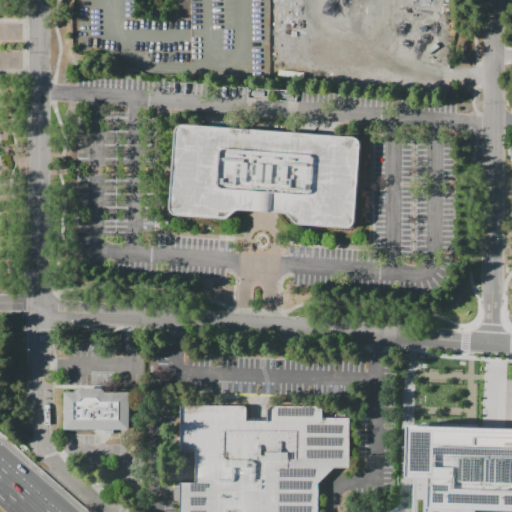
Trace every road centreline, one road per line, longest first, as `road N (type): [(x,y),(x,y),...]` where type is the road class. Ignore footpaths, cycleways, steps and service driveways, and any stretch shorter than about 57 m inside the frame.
road 1 (residential): [(511,344),(39,312)]
road 2 (residential): [(493,344),(492,0)]
road 3 (residential): [(39,312),(39,0)]
road 4 (residential): [(108,511),(44,447),(39,312)]
